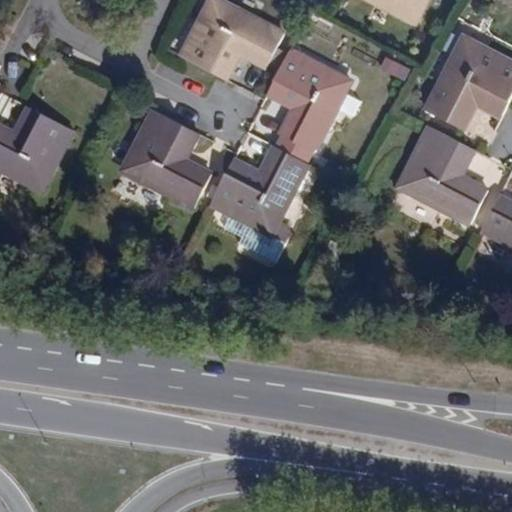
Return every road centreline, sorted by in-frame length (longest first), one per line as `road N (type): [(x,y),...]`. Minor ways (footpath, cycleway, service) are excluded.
road 1 (tertiary): [(0,404),(511,485)]
road 2 (secondary): [(511,405),(116,353),(83,372)]
road 3 (tertiary): [(511,450),(350,412),(83,372)]
road 4 (residential): [(133,511),(168,483),(235,467),(511,486)]
